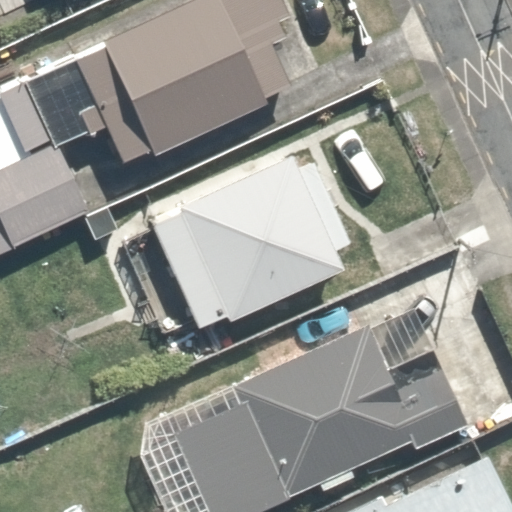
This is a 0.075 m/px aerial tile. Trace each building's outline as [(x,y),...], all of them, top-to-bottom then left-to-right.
[(281,0),(157,0),(48,53),(109,166),(312,62),(281,0)] [(0,154),(39,136),(8,70),(0,74),(0,154)] [(39,136),(0,154),(0,245),(75,210),(39,136)] [(273,157),(126,222),(175,332),(322,267),(313,247),(273,157)] [(97,244),(61,260),(85,313),(121,297),(97,244)] [(148,434),(184,511),(241,511),(457,411),(431,356),(376,382),(348,323),(214,385),(221,400),(148,434)] [(401,464),(307,511),(506,511),(472,445),(409,478),(401,464)]
